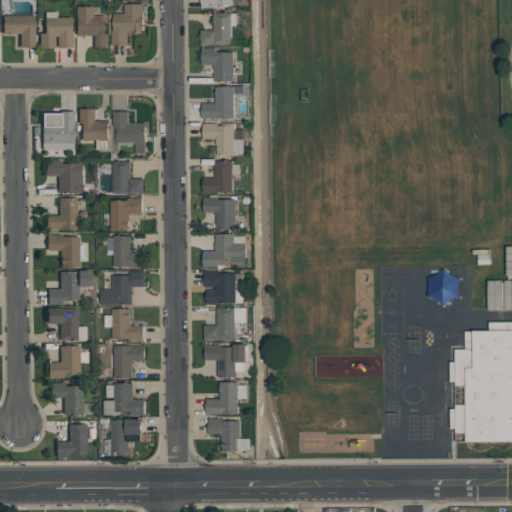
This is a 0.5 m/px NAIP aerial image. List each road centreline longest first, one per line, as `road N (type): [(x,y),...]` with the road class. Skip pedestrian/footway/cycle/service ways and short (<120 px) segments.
road 1 (residential): [(170,0),(172,487)]
road 2 (residential): [(12,83),(20,431)]
road 3 (residential): [(0,83),(169,81)]
road 4 (tertiary): [(260,487),(416,488)]
